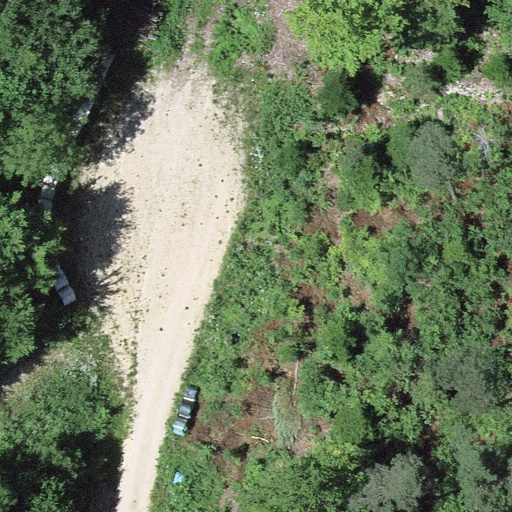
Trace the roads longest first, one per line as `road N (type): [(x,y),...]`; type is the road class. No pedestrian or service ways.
road 1 (track): [(139,511),(201,157)]
road 2 (track): [(0,396),(167,339)]
